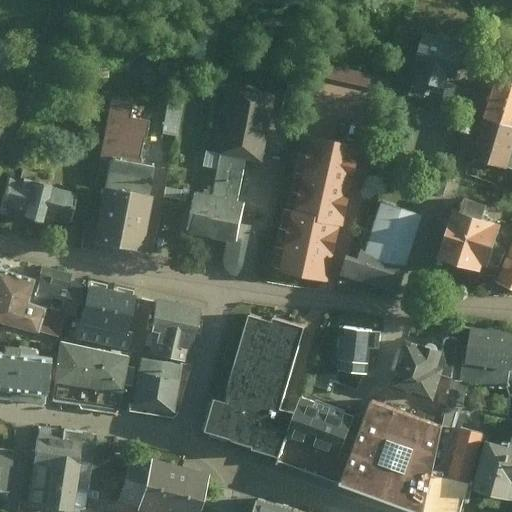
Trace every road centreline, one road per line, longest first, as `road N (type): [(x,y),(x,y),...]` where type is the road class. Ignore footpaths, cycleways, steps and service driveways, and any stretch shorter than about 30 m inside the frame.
road 1 (residential): [(222,288),(511,305)]
road 2 (residential): [(0,242),(222,288)]
road 3 (residential): [(239,465),(186,439),(222,288)]
road 4 (residential): [(373,511),(239,465)]
